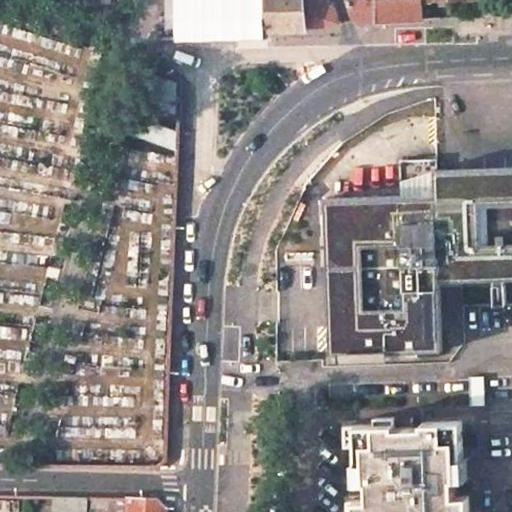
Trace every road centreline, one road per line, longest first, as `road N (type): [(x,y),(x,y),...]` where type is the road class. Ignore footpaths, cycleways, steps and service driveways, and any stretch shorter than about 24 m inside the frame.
road 1 (residential): [(365,69),(287,123),(225,208),(211,271),(200,484)]
road 2 (residential): [(0,479),(200,484)]
road 3 (residential): [(511,52),(451,53),(365,69)]
road 4 (unknown): [(303,377),(295,511)]
